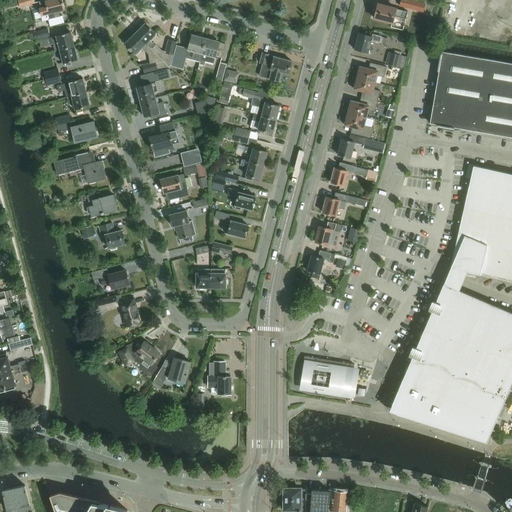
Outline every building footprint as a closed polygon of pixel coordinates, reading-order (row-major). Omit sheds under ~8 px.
[(65,9),(62,0),(50,0),(40,3),(44,21),(60,17),(59,11),(65,9)] [(413,0),(400,0),(399,6),(416,10),(418,1),(413,0)] [(375,10),(373,16),(374,17),(374,19),(392,24),(394,16),(405,20),(407,12),(395,8),(378,4),(376,11),(375,10)] [(170,67),(171,67),(177,42),(169,40),(166,52),(162,51),(156,46),(150,40),(156,34),(146,24),(136,33),(170,67)] [(34,39),(35,39),(49,36),(47,28),(33,32),(33,33),(28,34),(30,40),(34,39)] [(55,51),(60,49),(74,46),(71,33),(49,38),(51,44),(53,44),(55,51)] [(157,70),(170,67),(136,33),(125,44),(135,54),(142,47),(148,54),(150,63),(142,65),(143,69),(144,74),(158,70),(157,70)] [(379,43),(381,37),(373,34),(372,37),(359,33),(355,49),(368,53),(372,41),(379,43)] [(200,62),(206,39),(192,35),(189,49),(177,46),(171,66),(183,69),(186,58),(200,62)] [(222,58),(225,44),(206,39),(200,62),(200,64),(204,65),(205,61),(213,64),(215,57),(222,58)] [(64,63),(65,66),(71,65),(70,61),(78,59),(74,46),(60,49),(64,63)] [(511,137),(511,63),(442,51),(430,123),(454,127),(511,137)] [(389,52),(386,64),(399,68),(402,56),(400,55),(394,54),(389,52)] [(289,74),(292,62),(268,56),(268,54),(263,53),(260,64),(265,65),(263,72),(271,74),(269,79),(269,78),(269,79),(280,82),(280,81),(282,72),(289,74)] [(221,82),(226,64),(220,63),(215,81),(221,82)] [(384,77),(387,67),(370,63),(369,69),(360,66),(357,78),(375,82),(377,76),(384,77)] [(58,68),(44,72),(45,79),(60,75),(58,68)] [(165,69),(153,73),(154,78),(167,75),(165,69)] [(237,84),(240,73),(227,69),(224,80),(237,84)] [(60,75),(45,79),(47,84),(61,81),(60,75)] [(374,89),(375,82),(357,78),(354,89),(363,91),(361,97),(378,101),(380,91),(374,89)] [(66,97),(86,92),(83,79),(57,86),(58,92),(65,91),(66,97)] [(141,101),(155,97),(154,93),(158,92),(156,83),(152,85),(151,84),(137,87),(141,101)] [(232,86),(224,84),(219,102),(227,104),(232,86)] [(197,85),(193,89),(199,94),(203,89),(197,85)] [(279,106),(271,104),(272,103),(268,102),(267,102),(267,103),(265,102),(265,103),(259,101),(259,100),(256,99),(258,93),(240,88),(238,94),(242,95),(242,96),(252,99),(251,105),(256,107),(254,114),(276,120),(279,106)] [(86,92),(66,97),(68,104),(74,102),(76,109),(77,112),(83,111),(82,108),(89,106),(86,92)] [(201,102),(205,101),(197,93),(195,96),(201,102)] [(166,115),(163,102),(157,104),(155,97),(141,101),(145,117),(151,115),(151,119),(166,115)] [(375,112),(378,101),(361,97),(360,103),(351,101),(348,112),(366,117),(368,110),(375,112)] [(205,101),(196,103),(199,114),(214,110),(205,101)] [(364,125),(366,117),(348,112),(345,125),(352,127),(351,133),(370,138),(373,128),(364,125)] [(219,113),(216,123),(223,124),(226,115),(219,113)] [(272,133),(276,120),(254,114),(252,121),(254,121),(253,128),(259,130),(258,133),(264,134),(265,131),(272,133)] [(57,126),(72,122),(70,115),(56,119),(57,126)] [(72,122),(57,126),(59,132),(72,128),(76,142),(97,136),(93,123),(75,127),(74,121),(72,122)] [(154,150),(167,147),(167,149),(168,149),(173,147),(172,143),(178,142),(173,123),(161,126),(163,134),(150,137),(153,150),(154,150)] [(250,131),(236,127),(235,134),(249,138),(250,131)] [(249,138),(235,134),(234,136),(219,132),(218,136),(247,144),(249,138)] [(363,145),(365,139),(350,135),(349,141),(341,139),(337,155),(350,158),(355,142),(363,145)] [(365,138),(365,139),(363,145),(363,148),(381,153),(384,143),(365,138)] [(167,147),(154,150),(155,157),(170,153),(168,149),(167,149),(167,147)] [(250,162),(264,165),(267,152),(247,147),(245,153),(252,155),(250,162)] [(198,148),(180,153),(184,167),(202,162),(198,148)] [(89,156),(89,154),(55,162),(58,174),(85,168),(89,183),(106,179),(101,160),(94,162),(92,155),(89,156)] [(260,179),(264,165),(250,162),(242,160),(241,165),(248,167),(246,175),(247,175),(246,179),(252,180),(253,177),(260,179)] [(183,168),(185,176),(204,171),(202,163),(183,168)] [(379,173),(356,166),(343,163),(341,169),(334,168),(330,183),(343,186),(347,171),(354,173),(377,179),(379,173)] [(511,174),(473,166),(451,267),(469,272),(511,281),(511,174)] [(239,176),(225,172),(223,180),(237,184),(239,176)] [(183,175),(178,176),(178,175),(160,180),(164,193),(166,193),(181,189),(180,183),(185,182),(183,175)] [(223,193),(226,181),(213,178),(210,189),(223,193)] [(181,189),(166,193),(168,200),(188,195),(185,182),(180,183),(181,189)] [(256,197),(240,193),(241,192),(229,189),(227,195),(237,197),(235,205),(236,205),(235,208),(240,209),(241,206),(253,210),(256,197)] [(99,192),(87,196),(92,216),(117,209),(113,195),(101,199),(99,192)] [(345,210),(347,202),(365,207),(366,201),(348,197),(335,193),(334,199),(327,197),(322,213),(335,216),(338,208),(345,210)] [(194,208),(210,205),(208,198),(193,202),(194,208)] [(172,226),(176,226),(179,239),(195,235),(192,222),(189,222),(186,211),(169,215),(172,226)] [(224,227),(229,229),(227,234),(233,236),(234,235),(245,238),(248,226),(229,221),(230,214),(217,211),(215,218),(225,221),(224,227)] [(110,248),(111,250),(117,249),(117,246),(125,244),(122,231),(115,233),(112,223),(100,226),(102,237),(106,236),(109,248),(110,248)] [(331,230),(334,231),(341,233),(342,227),(328,223),(327,228),(319,226),(315,242),(327,245),(331,230)] [(85,239),(94,237),(92,227),(83,230),(85,239)] [(350,228),(347,240),(357,243),(361,231),(350,228)] [(233,247),(214,242),(212,252),(219,254),(220,251),(231,254),(233,247)] [(198,255),(210,253),(209,246),(196,249),(198,255)] [(324,259),(333,262),(335,256),(320,252),(318,258),(311,256),(307,271),(313,273),(312,278),(319,279),(320,274),(324,259)] [(347,260),(338,258),(336,267),(344,270),(347,260)] [(464,281),(469,272),(451,267),(447,275),(444,284),(460,291),(464,281)] [(101,278),(103,286),(111,284),(112,289),(130,284),(126,270),(109,275),(107,268),(92,272),(94,280),(101,278)] [(211,287),(211,269),(197,269),(197,287),(211,287)] [(226,287),(226,269),(211,269),(211,287),(226,287)] [(444,284),(424,329),(511,366),(511,312),(460,291),(444,284)] [(13,289),(5,292),(6,298),(15,296),(13,289)] [(121,299),(120,295),(96,301),(99,311),(106,309),(117,306),(122,304),(127,326),(139,323),(133,297),(121,299)] [(0,341),(3,340),(3,338),(15,335),(10,317),(0,320),(0,341)] [(511,366),(424,329),(405,375),(498,415),(511,381),(511,366)] [(20,341),(9,344),(11,350),(32,344),(33,344),(32,342),(31,338),(20,341)] [(133,345),(119,352),(125,366),(136,360),(141,364),(140,369),(150,376),(157,367),(152,363),(160,353),(145,342),(137,352),(133,345)] [(0,373),(20,368),(19,364),(10,367),(7,355),(0,357),(0,373)] [(301,366),(299,379),(304,379),(303,387),(323,390),(323,391),(327,391),(327,390),(349,394),(354,364),(305,356),(303,363),(300,362),(300,365),(301,366)] [(162,367),(153,382),(161,387),(167,377),(185,382),(191,363),(174,358),(170,370),(162,367)] [(225,377),(225,364),(225,362),(214,362),(214,363),(209,363),(209,376),(208,376),(208,387),(218,387),(218,394),(231,394),(231,377),(225,377)] [(20,368),(0,373),(0,391),(15,388),(12,375),(21,373),(20,368)] [(498,415),(405,375),(390,410),(487,441),(498,415)] [(295,446),(295,457),(344,457),(344,446),(295,446)] [(351,448),(349,458),(403,467),(404,456),(351,448)] [(411,459),(408,469),(461,483),(463,473),(411,459)] [(511,511),(511,500),(493,483),(485,491),(508,511),(511,511)] [(32,511),(25,485),(3,490),(4,498),(7,511),(32,511)] [(284,489),(284,510),(298,510),(298,511),(305,511),(305,493),(305,489),(300,489),(284,489)] [(305,493),(305,511),(328,511),(329,510),(329,503),(330,491),(312,489),(312,493),(305,493)] [(328,511),(332,511),(332,510),(346,511),(348,492),(334,491),(332,503),(329,503),(329,510),(328,511)] [(60,492),(50,495),(55,511),(129,511),(128,511),(100,504),(100,502),(60,492)] [(426,511),(428,507),(415,503),(412,511),(410,510),(409,511),(426,511)]
